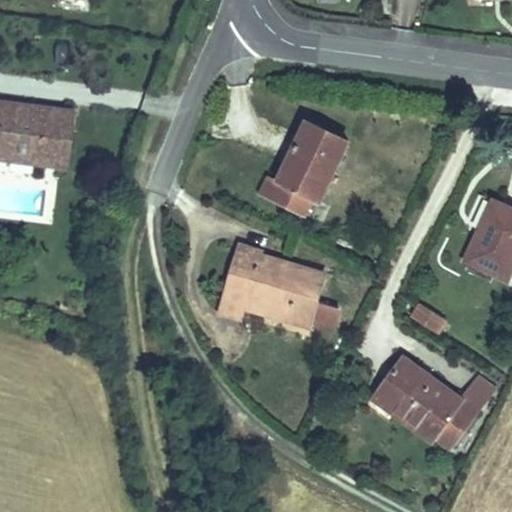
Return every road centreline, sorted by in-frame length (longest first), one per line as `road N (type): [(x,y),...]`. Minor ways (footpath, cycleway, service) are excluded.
road 1 (unknown): [(486,65),(383,347)]
road 2 (residential): [(223,26),(511,68)]
road 3 (track): [(152,260),(144,375),(177,511)]
road 4 (unknown): [(183,124),(0,90)]
